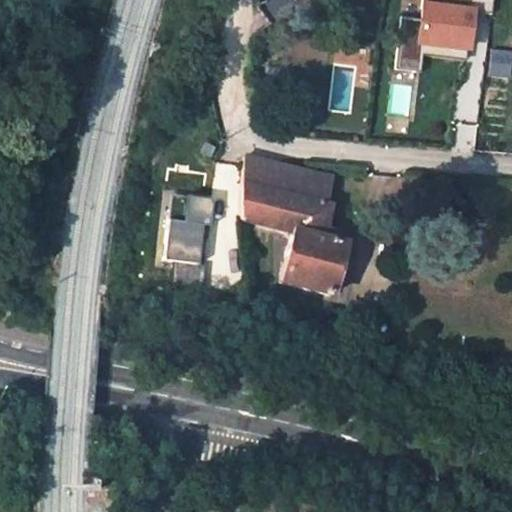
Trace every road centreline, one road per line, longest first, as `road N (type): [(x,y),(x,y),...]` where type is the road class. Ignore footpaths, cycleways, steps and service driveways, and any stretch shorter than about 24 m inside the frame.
road 1 (residential): [(237,0),(223,113),(245,148),(511,167)]
road 2 (secondary): [(511,478),(229,407)]
road 3 (secondary): [(120,385),(0,349)]
road 4 (secondary): [(0,375),(120,385)]
